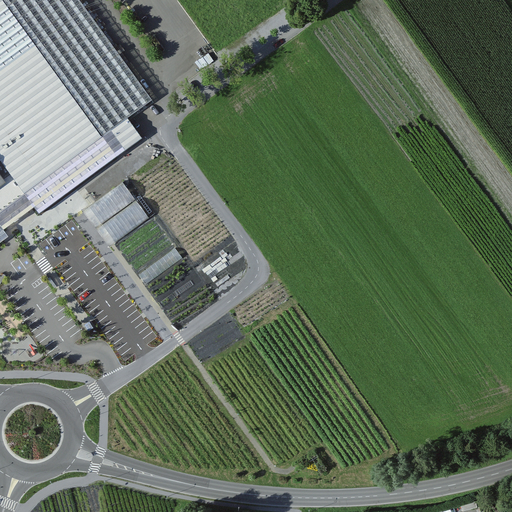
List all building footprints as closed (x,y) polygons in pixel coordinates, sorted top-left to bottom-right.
[(0,0),(0,245),(12,237),(6,230),(117,151),(106,136),(156,100),(83,0),(6,0),(10,5),(0,12),(0,5),(6,1),(4,0),(0,0)] [(153,218),(125,181),(85,211),(90,217),(85,221),(97,237),(102,233),(112,247),(153,218)] [(157,218),(120,245),(128,256),(165,229),(157,218)] [(167,233),(130,260),(138,271),(175,244),(167,233)] [(178,247),(141,274),(149,285),(186,258),(178,247)]
